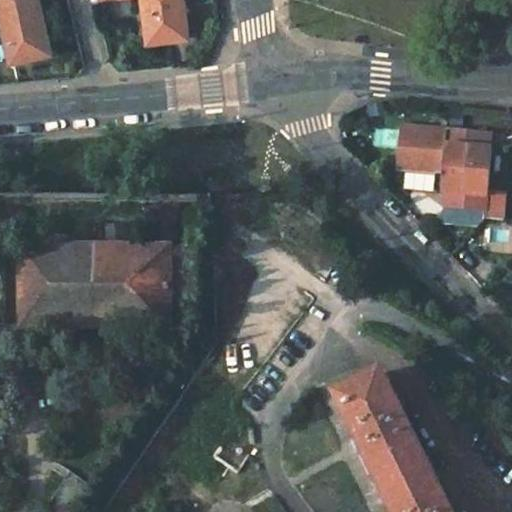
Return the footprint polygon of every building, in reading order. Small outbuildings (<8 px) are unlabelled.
[(37,0),(0,0),(0,15),(12,64),(51,55),(37,0)] [(143,0),(149,41),(189,36),(184,0),(143,0)] [(462,197),(467,150),(445,147),(446,133),(401,128),(397,170),(442,175),(440,194),(445,195),(443,209),(451,210),(479,213),(484,213),(485,200),(462,197)] [(491,137),(446,133),(445,147),(467,150),(462,197),(485,200),(484,213),(483,221),(506,223),(509,193),(486,191),(491,137)] [(449,224),(479,226),(479,213),(451,210),(449,224)] [(19,248),(20,330),(168,329),(168,247),(19,248)] [(448,511),(381,375),(333,398),(389,511),(448,511)]
